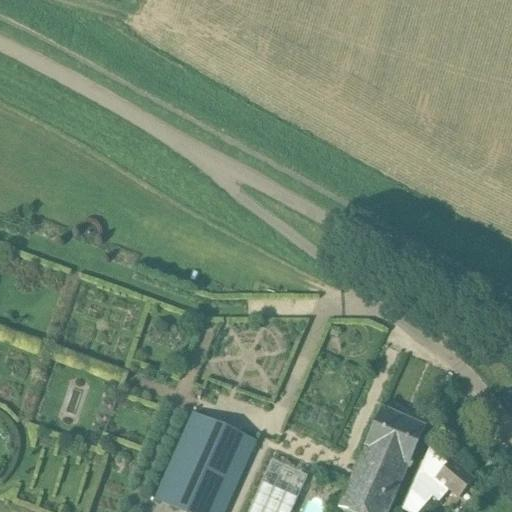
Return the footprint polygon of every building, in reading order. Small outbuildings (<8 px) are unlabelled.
[(0,339),(16,342),(18,329),(0,325),(0,339)] [(387,511),(424,430),(382,411),(337,511),(338,511),(387,511)] [(227,511),(258,443),(196,416),(157,504),(174,511),(227,511)] [(445,470),(433,460),(422,472),(457,502),(473,483),(450,464),(445,470)] [(270,461),(247,511),(291,511),(307,477),(270,461)] [(416,481),(398,511),(399,511),(414,511),(429,488),(416,481)]
